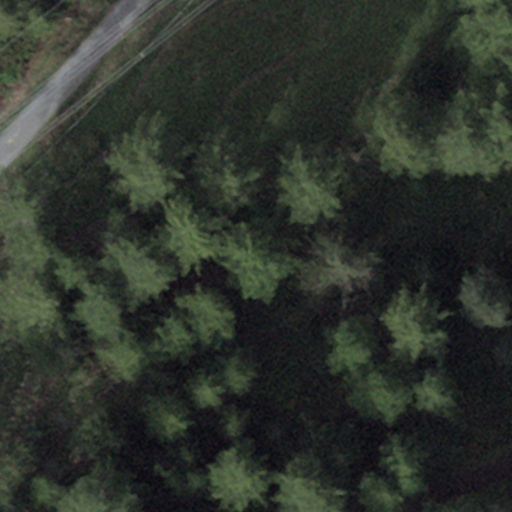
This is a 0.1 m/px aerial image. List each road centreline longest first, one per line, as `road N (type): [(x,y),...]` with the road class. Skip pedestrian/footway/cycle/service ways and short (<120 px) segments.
road 1 (track): [(0,158),(139,0)]
road 2 (track): [(393,511),(511,454)]
